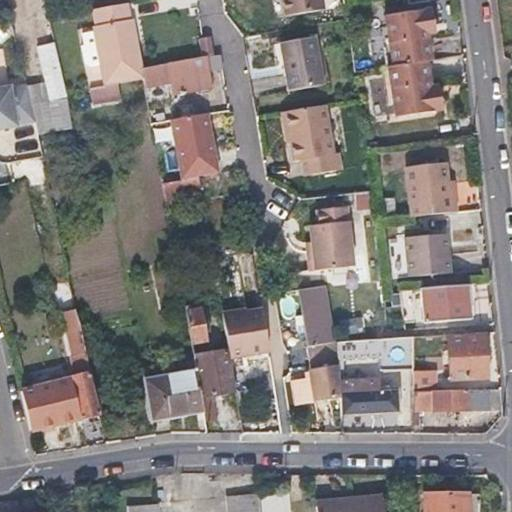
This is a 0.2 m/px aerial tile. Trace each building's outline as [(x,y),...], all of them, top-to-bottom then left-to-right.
[(320,0),(281,0),(284,20),(322,14),(320,0)] [(88,9),(92,26),(90,27),(91,31),(79,34),(82,46),(79,47),(83,64),(88,68),(99,66),(104,86),(116,83),(142,77),(141,74),(129,20),(127,21),(123,2),(88,9)] [(434,27),(431,11),(384,19),(392,70),(387,71),(395,122),(442,114),(439,98),(433,99),(431,89),(427,64),(432,64),(428,37),(426,29),(434,27)] [(434,27),(426,29),(428,37),(435,36),(434,27)] [(210,39),(198,41),(201,60),(213,57),(210,39)] [(322,89),(315,41),(279,47),(286,96),(322,89)] [(170,77),(171,83),(174,99),(213,91),(209,74),(224,72),(222,56),(201,60),(169,68),(170,77)] [(142,77),(143,82),(170,77),(169,68),(141,74),(142,77)] [(104,86),(89,90),(93,105),(119,100),(116,83),(104,86)] [(11,87),(0,88),(0,129),(17,126),(17,124),(36,121),(28,86),(11,89),(11,87)] [(323,110),(283,116),(290,167),(298,166),(299,179),(337,174),(334,156),(329,157),(323,110)] [(171,123),(182,182),(200,179),(220,177),(208,116),(171,123)] [(447,167),(408,171),(414,221),(458,216),(455,197),(450,198),(449,186),(447,167)] [(166,206),(204,199),(200,179),(182,182),(162,186),(166,206)] [(351,269),(344,211),(313,215),(315,231),(308,232),(310,245),(311,256),(306,257),(308,275),(351,269)] [(408,242),(412,281),(452,278),(449,239),(408,242)] [(189,276),(180,278),(182,290),(191,288),(189,276)] [(422,291),(423,309),(425,326),(472,322),(470,287),(422,291)] [(309,334),(316,373),(340,369),(339,367),(341,367),(342,343),(331,288),(302,292),(307,317),(299,318),(302,335),(309,334)] [(204,340),(204,336),(203,331),(209,330),(205,304),(185,307),(192,342),(204,340)] [(74,361),(88,358),(78,311),(64,314),(74,361)] [(229,347),(231,359),(269,353),(262,311),(239,316),(238,314),(223,317),(229,347)] [(486,337),(468,339),(449,340),(453,382),(489,379),(486,337)] [(414,339),(345,346),(345,369),(344,384),(361,384),(361,362),(391,361),(391,368),(414,369),(414,355),(414,339)] [(194,354),(197,371),(202,396),(214,394),(236,390),(231,359),(229,347),(194,354)] [(414,369),(414,375),(426,375),(426,355),(414,355),(414,369)] [(73,380),(83,424),(89,423),(88,416),(100,413),(90,365),(84,367),(86,377),(73,380)] [(344,384),(345,369),(340,369),(316,373),(315,373),(319,405),(344,402),(344,388),(344,384)] [(202,396),(197,371),(147,381),(154,422),(205,413),(202,396)] [(76,425),(83,424),(73,380),(72,375),(66,376),(67,382),(22,392),(31,430),(75,420),(76,425)] [(414,375),(414,393),(437,392),(437,381),(426,382),(426,375),(414,375)] [(343,418),(372,419),(401,421),(402,390),(344,388),(344,402),(343,418)] [(414,393),(414,436),(419,436),(419,412),(488,410),(488,413),(503,412),(501,390),(437,392),(414,393)] [(219,421),(214,394),(202,396),(205,413),(207,423),(219,421)] [(259,497),(260,511),(288,511),(287,491),(259,494),(259,497)] [(229,511),(260,511),(259,497),(228,500),(229,511)] [(383,511),(383,497),(366,499),(350,501),(351,506),(316,510),(315,511),(383,511)] [(468,511),(468,501),(427,500),(426,511),(468,511)] [(315,504),(316,510),(351,506),(350,501),(315,504)]
